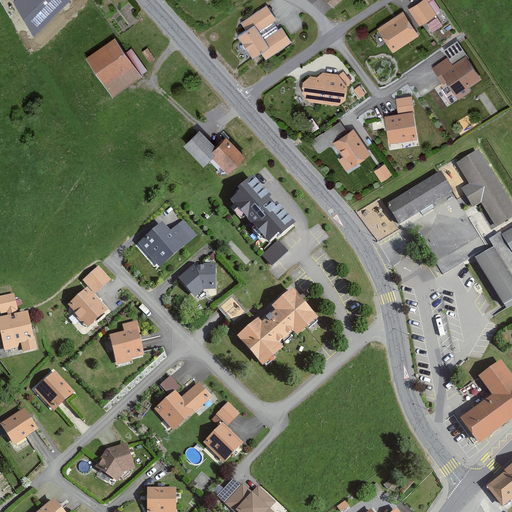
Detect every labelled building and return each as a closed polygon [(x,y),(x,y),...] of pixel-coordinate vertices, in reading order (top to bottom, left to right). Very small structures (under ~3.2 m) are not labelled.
[(67,0),(17,0),(38,34),(67,0)] [(326,0),(334,9),(343,0),(326,0)] [(427,0),(424,0),(410,9),(420,26),(437,15),(427,0)] [(269,6),(242,24),(248,32),(240,37),(255,58),(263,53),(267,60),(294,43),(284,28),(266,40),(260,31),(277,19),(269,6)] [(402,12),(377,29),(392,53),(418,36),(402,12)] [(117,38),(87,59),(114,97),(144,76),(117,38)] [(447,59),(433,68),(445,85),(449,82),(460,98),(471,90),(469,87),(481,80),(466,57),(452,67),(447,59)] [(319,78),(312,76),(304,82),(304,92),(310,101),(339,105),(347,100),(350,87),(353,83),(345,73),(341,76),(324,73),(319,78)] [(361,86),(355,90),(361,98),(367,94),(361,86)] [(400,114),(387,116),(392,145),(420,140),(413,97),(398,100),(400,114)] [(319,127),(313,117),(299,126),(306,136),(319,127)] [(330,144),(348,132),(341,121),(323,133),(330,144)] [(356,129),(335,142),(344,157),(340,159),(348,171),(373,155),(356,129)] [(219,147),(202,130),(186,145),(206,166),(215,157),(230,173),(247,156),(229,137),(219,147)] [(319,152),(330,144),(323,133),(311,141),(319,152)] [(511,203),(479,152),(458,165),(471,185),(463,190),(474,209),(482,204),(497,228),(511,219),(511,203)] [(392,174),(384,163),(374,170),(381,181),(392,174)] [(443,173),(388,206),(400,226),(455,193),(443,173)] [(296,225),(252,177),(238,191),(240,193),(230,202),(268,245),(278,236),(281,238),(296,225)] [(164,223),(140,244),(160,268),(196,236),(184,222),(173,233),(164,223)] [(496,249),(477,261),(505,306),(511,301),(511,231),(492,243),(496,249)] [(289,253),(278,241),(262,256),(272,267),(289,253)] [(197,265),(181,279),(197,298),(206,290),(218,290),(218,266),(197,265)] [(112,281),(99,268),(84,282),(97,295),(112,281)] [(109,313),(88,289),(69,306),(90,330),(109,313)] [(259,320),(238,338),(263,367),(284,350),(279,344),(293,333),(298,338),(319,320),(294,291),(272,309),(276,313),(262,325),(259,320)] [(22,348),(23,352),(38,350),(35,337),(34,337),(28,312),(17,314),(16,311),(18,311),(14,293),(0,296),(0,312),(0,314),(6,313),(7,316),(0,318),(0,332),(4,351),(22,348)] [(126,333),(111,337),(118,364),(146,357),(137,323),(124,326),(126,333)] [(511,374),(504,363),(481,379),(494,397),(463,419),(481,443),(511,421),(511,374)] [(55,370),(34,389),(56,412),(76,394),(55,370)] [(171,374),(160,383),(168,392),(178,383),(171,374)] [(177,392),(156,411),(175,432),(213,398),(200,384),(183,399),(177,392)] [(221,427),(205,443),(225,464),(245,444),(228,428),(241,415),(229,404),(213,419),(221,427)] [(26,410),(2,425),(16,446),(40,431),(26,410)] [(129,445),(109,451),(98,468),(118,482),(125,474),(136,470),(129,445)] [(511,469),(489,488),(506,508),(511,503),(511,469)] [(217,496),(225,503),(240,486),(233,479),(217,496)] [(253,493),(242,483),(240,486),(225,503),(235,511),(274,511),(272,510),(278,503),(260,486),(253,493)] [(177,511),(177,489),(149,489),(149,511),(177,511)] [(66,511),(55,500),(40,511),(66,511)] [(347,500),(338,507),(342,511),(344,511),(352,506),(347,500)]
